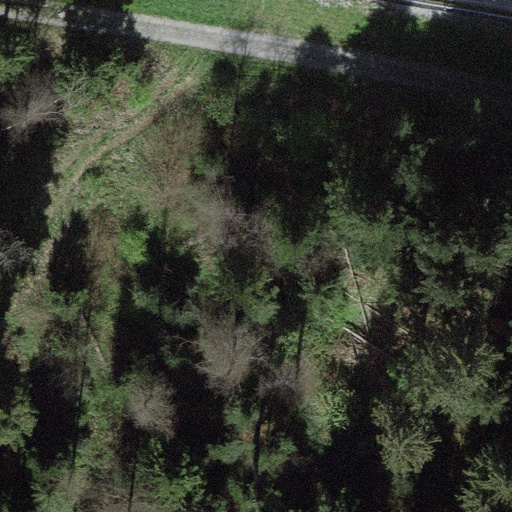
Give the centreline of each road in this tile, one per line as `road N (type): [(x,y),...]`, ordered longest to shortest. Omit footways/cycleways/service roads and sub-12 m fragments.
road 1 (track): [(511,102),(0,7)]
road 2 (track): [(0,336),(206,41)]
